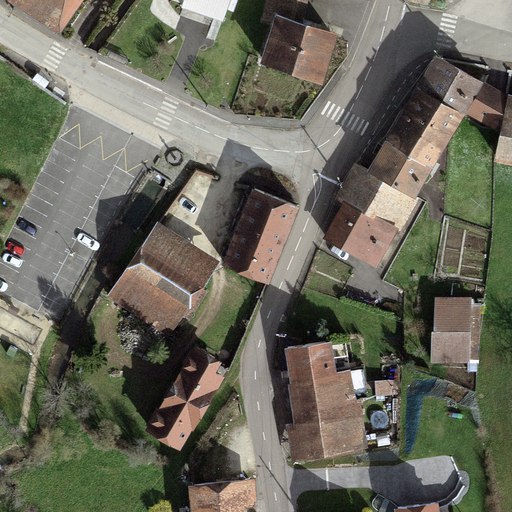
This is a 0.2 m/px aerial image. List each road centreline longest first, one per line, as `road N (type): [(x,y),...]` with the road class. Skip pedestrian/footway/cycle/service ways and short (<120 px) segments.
road 1 (tertiary): [(325,145),(315,198),(256,343),(279,511)]
road 2 (residential): [(0,23),(222,136),(279,149),(325,145)]
road 3 (tertiary): [(384,15),(370,63),(325,145)]
